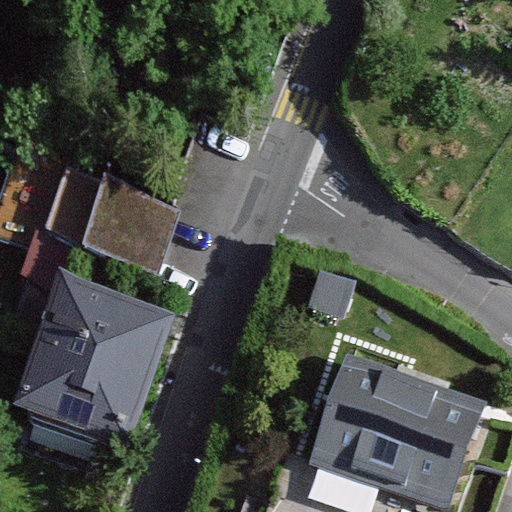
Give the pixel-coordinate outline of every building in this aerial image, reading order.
[(16,167),(0,202),(0,227),(40,246),(66,189),(16,167)] [(185,237),(111,215),(94,272),(167,294),(185,237)] [(331,275),(323,305),(359,315),(367,285),(331,275)] [(167,353),(73,324),(35,451),(128,479),(167,353)] [(482,404),(345,359),(310,464),(448,509),(482,404)]
